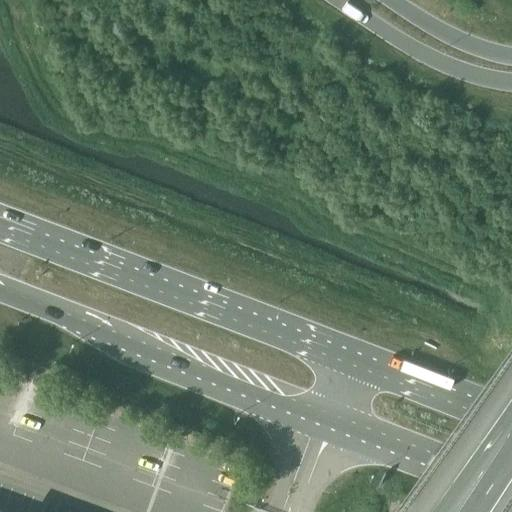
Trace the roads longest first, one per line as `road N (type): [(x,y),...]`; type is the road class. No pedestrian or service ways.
road 1 (trunk): [(0,289),(511,494)]
road 2 (trunk): [(511,425),(0,225)]
road 3 (secondary): [(339,0),(427,58),(511,83)]
road 4 (secondary): [(511,57),(459,41),(392,0)]
